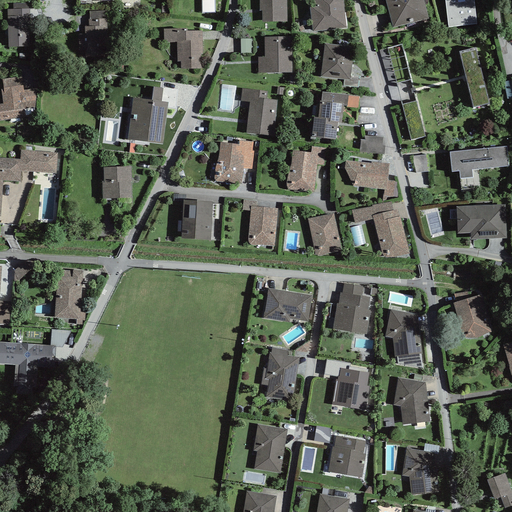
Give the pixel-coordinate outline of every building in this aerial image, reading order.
[(286,0),(259,0),(260,11),(262,11),(262,22),(287,22),(286,0)] [(316,0),(318,8),(313,9),(316,33),(349,28),(345,0),(316,0)] [(385,0),(393,29),(429,19),(423,0),(385,0)] [(474,0),(444,0),(448,28),(477,24),(474,0)] [(30,10),(7,10),(8,48),(30,47),(30,10)] [(84,36),(79,36),(79,50),(85,50),(85,57),(105,57),(105,43),(107,43),(106,20),(108,20),(108,11),(90,12),(90,20),(88,20),(88,27),(84,27),(84,36)] [(187,29),(163,30),(164,43),(176,42),(177,61),(180,61),(181,70),(201,69),(201,55),(203,55),(202,31),(187,32),(187,29)] [(291,38),(266,39),(266,58),(258,58),(258,74),(292,73),(291,38)] [(405,43),(390,46),(398,81),(412,78),(405,43)] [(352,50),(326,47),(325,66),(322,67),(321,79),(349,82),(352,50)] [(489,104),(475,49),(459,53),(473,108),(489,104)] [(3,104),(0,104),(0,120),(33,116),(37,89),(24,91),(21,78),(2,80),(4,88),(1,88),(3,104)] [(265,92),(242,90),(241,102),(253,103),(249,134),(272,137),(277,103),(264,101),(265,92)] [(357,108),(359,95),(349,94),(347,106),(357,108)] [(168,104),(134,99),(128,140),(162,144),(168,104)] [(424,136),(416,102),(404,105),(412,139),(424,136)] [(316,115),(313,137),(339,140),(344,106),(321,103),(320,115),(316,115)] [(363,155),(384,157),(386,140),(365,138),(363,155)] [(240,146),(220,144),(215,181),(241,184),(245,157),(252,158),(253,144),(241,142),(240,146)] [(507,147),(449,153),(451,173),(459,172),(460,180),(473,179),(472,171),(509,167),(507,147)] [(325,149),(315,148),(315,152),(294,149),(289,187),(316,190),(319,164),(323,164),(325,149)] [(0,218),(2,218),(5,183),(22,184),(23,172),(57,175),(58,155),(23,153),(22,162),(0,160),(0,218)] [(414,158),(415,175),(431,175),(430,157),(414,158)] [(384,186),(383,194),(398,195),(399,182),(388,181),(389,164),(349,161),(348,184),(384,186)] [(131,168),(103,169),(104,199),(131,198),(131,168)] [(213,204),(184,202),(182,238),(210,240),(213,204)] [(376,218),(383,257),(408,252),(399,209),(394,210),(392,202),(351,210),(354,223),(376,218)] [(506,205),(458,208),(459,234),(475,233),(475,241),(508,239),(506,205)] [(278,210),(252,208),(249,244),(275,246),(278,210)] [(334,214),(308,220),(315,256),(341,251),(334,214)] [(19,283),(32,274),(26,266),(14,274),(19,283)] [(0,324),(9,325),(11,303),(0,301),(0,285),(1,267),(0,267),(0,324)] [(83,272),(58,270),(54,319),(76,320),(76,325),(83,325),(83,321),(84,321),(85,308),(80,308),(83,272)] [(339,304),(337,304),(333,330),(367,335),(370,311),(368,311),(370,298),(364,297),(365,287),(342,284),(339,304)] [(312,296),(268,289),(263,319),(289,322),(289,319),(308,322),(312,296)] [(480,295),(455,304),(468,340),(493,331),(480,295)] [(417,316),(390,310),(385,337),(392,338),(395,357),(422,354),(417,316)] [(511,341),(503,344),(511,373),(511,341)] [(57,347),(0,342),(0,363),(17,365),(14,392),(34,394),(36,366),(55,367),(57,347)] [(288,351),(271,348),(265,380),(268,380),(265,398),(292,403),(300,358),(287,356),(288,351)] [(369,374),(339,369),(337,380),(335,380),(331,405),(366,411),(369,387),(367,387),(369,374)] [(425,384),(398,378),(393,406),(400,407),(402,426),(430,422),(425,384)] [(287,430),(257,425),(253,451),(257,452),(254,469),(280,474),(287,430)] [(317,444),(331,445),(332,431),(318,430),(317,444)] [(366,442),(334,437),(328,472),(359,478),(366,442)] [(433,454),(407,449),(402,476),(409,477),(411,496),(439,492),(433,454)] [(511,497),(504,475),(488,481),(495,500),(501,498),(505,509),(511,505),(511,497)] [(274,511),(277,497),(246,492),(243,511),(274,511)] [(346,511),(349,500),(319,495),(316,511),(346,511)]
